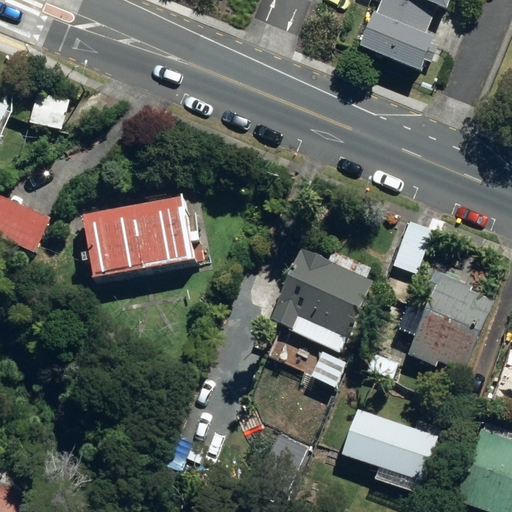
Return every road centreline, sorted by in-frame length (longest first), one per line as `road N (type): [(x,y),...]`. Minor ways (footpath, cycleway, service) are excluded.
road 1 (tertiary): [(102,30),(427,161)]
road 2 (residential): [(427,161),(501,0)]
